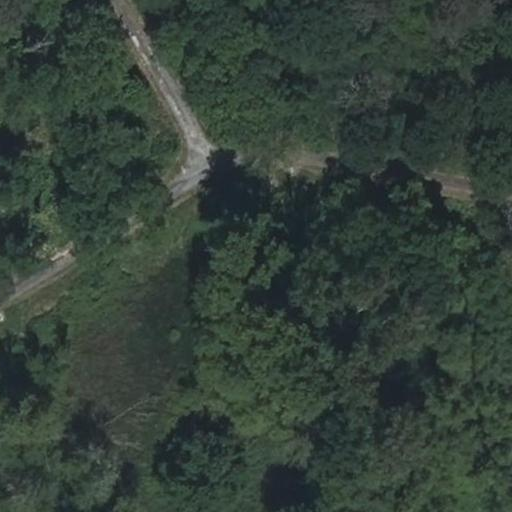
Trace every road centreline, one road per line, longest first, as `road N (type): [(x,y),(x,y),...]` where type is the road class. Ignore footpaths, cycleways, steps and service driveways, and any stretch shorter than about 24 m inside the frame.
road 1 (track): [(0,309),(95,222),(217,164),(302,143),(511,160)]
road 2 (track): [(120,0),(217,164)]
